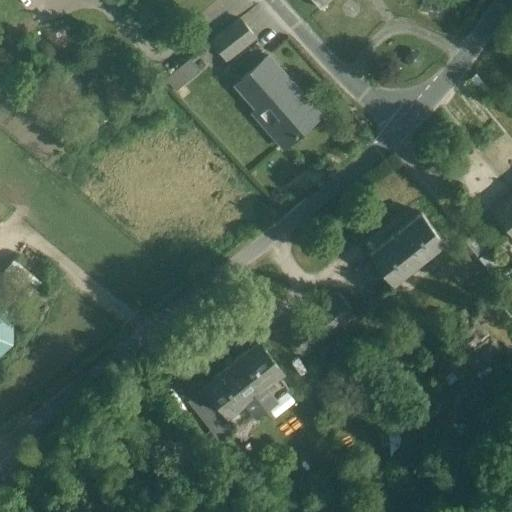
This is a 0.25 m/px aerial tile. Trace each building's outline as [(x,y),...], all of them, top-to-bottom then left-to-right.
[(238,15),(210,38),(226,58),(254,35),(238,15)] [(267,53),(240,76),(276,118),(266,126),(282,144),(319,112),(267,53)] [(166,67),(172,83),(199,73),(193,57),(166,67)] [(511,194),(508,189),(489,204),(511,232),(511,194)] [(417,208),(366,250),(390,279),(441,236),(417,208)] [(482,235),(470,245),(488,266),(500,257),(482,235)] [(353,309),(337,290),(323,301),(339,320),(353,309)] [(323,301),(300,319),(316,338),(339,320),(323,301)] [(379,360),(411,335),(398,319),(367,344),(379,360)] [(28,331),(21,325),(15,333),(22,339),(28,331)] [(256,337),(232,356),(228,352),(223,357),(226,361),(201,380),(204,384),(205,383),(236,424),(286,383),(277,371),(281,368),(256,337)] [(236,424),(205,383),(204,384),(186,398),(218,438),(236,424)]
